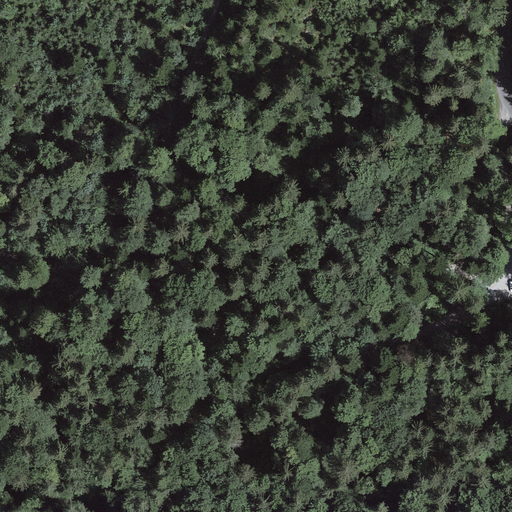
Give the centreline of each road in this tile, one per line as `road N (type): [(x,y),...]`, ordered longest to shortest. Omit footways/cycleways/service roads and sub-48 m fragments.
road 1 (track): [(218,0),(190,68),(181,125),(190,157),(232,204),(277,231),(499,286)]
road 2 (track): [(360,337),(208,325),(132,308),(94,357),(47,385),(0,434)]
road 3 (track): [(360,337),(361,417),(395,511)]
road 4 (track): [(511,101),(510,275)]
road 5 (track): [(511,273),(440,324),(360,337)]
road 6 (track): [(0,253),(41,262),(132,308)]
